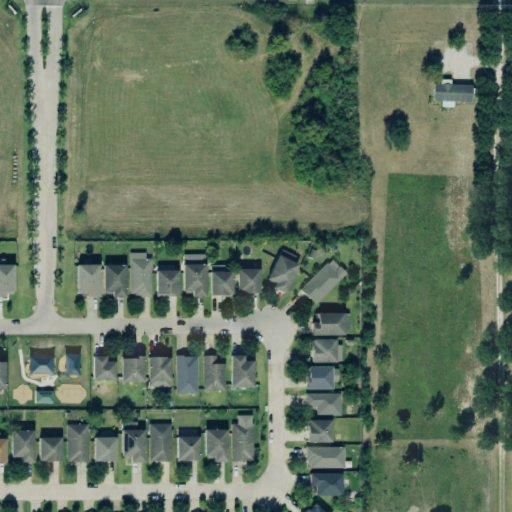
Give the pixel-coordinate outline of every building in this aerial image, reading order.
[(433,82),(433,100),(441,100),(441,106),(453,107),(453,101),(471,102),(471,93),(475,92),(475,87),(472,87),(472,83),(451,83),(451,79),(440,78),(440,82),(433,82)] [(282,290),(289,276),(290,277),(296,264),(290,262),(293,255),(278,248),(265,277),(266,278),(265,280),(272,283),(271,285),(282,290)] [(128,253),(129,296),(150,296),(149,252),(128,253)] [(204,254),(182,254),(182,291),(191,290),(191,296),(204,296),(204,254)] [(12,293),(12,265),(5,265),(5,262),(0,261),(0,296),(4,297),(4,293),(12,293)] [(98,296),(97,262),(83,262),(83,264),(75,264),(76,292),(84,292),(84,297),(98,296)] [(314,302),(343,273),(336,266),(331,271),(322,262),(297,287),(306,296),(307,295),(314,302)] [(209,295),(232,295),(231,270),(224,271),(224,264),(208,265),(209,295)] [(100,265),(123,265),(123,295),(109,295),(109,292),(100,292),(100,265)] [(234,266),(256,266),(257,287),(240,287),(240,286),(235,286),(234,266)] [(154,270),(155,295),(177,295),(177,270),(154,270)] [(347,312),(316,313),(316,321),(310,321),(311,335),(347,335),(347,312)] [(309,337),(333,338),(333,343),(340,343),(340,361),(308,360),(309,337)] [(117,354),(118,379),(140,379),(140,354),(117,354)] [(113,380),(114,361),(105,361),(105,356),(91,355),(91,379),(113,380)] [(203,390),(224,390),(224,363),(215,363),(215,355),(202,355),(203,390)] [(230,388),(252,387),(252,360),(242,360),(242,355),(229,355),(230,388)] [(146,386),(168,387),(169,357),(147,356),(146,386)] [(174,393),(196,393),(196,356),(175,356),(174,393)] [(329,364),(330,386),(303,386),(303,364),(329,364)] [(33,392),(33,402),(48,402),(48,393),(33,392)] [(339,393),(304,393),(305,406),(315,406),(315,415),(340,414),(339,393)] [(231,461),(252,460),(252,415),(236,415),(236,423),(230,423),(231,461)] [(304,417),(326,417),(326,440),(303,440),(304,417)] [(142,462),(143,430),(135,429),(135,422),(121,422),(120,457),(129,457),(129,461),(142,462)] [(169,460),(169,422),(147,422),(147,459),(155,459),(155,460),(169,460)] [(87,461),(86,424),(65,424),(66,462),(87,461)] [(203,429),(212,429),(212,426),(218,425),(218,429),(225,429),(226,461),(214,461),(212,459),(210,457),(206,456),(204,456),(203,429)] [(8,427),(30,427),(30,460),(17,460),(17,455),(8,455),(8,427)] [(115,436),(92,437),(93,462),(115,461),(115,436)] [(176,461),(198,460),(197,436),(176,436),(176,461)] [(60,461),(59,437),(37,437),(37,462),(60,461)] [(303,444),(342,445),(342,467),(303,466),(303,444)] [(308,472),(308,486),(314,486),(314,494),(340,494),(340,473),(308,472)] [(323,511),(313,502),(303,511),(323,511)]
